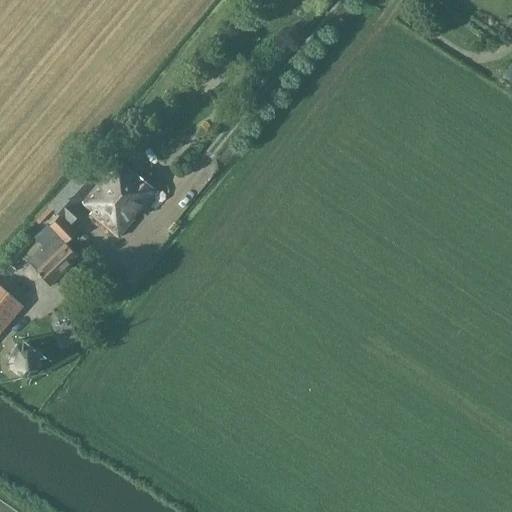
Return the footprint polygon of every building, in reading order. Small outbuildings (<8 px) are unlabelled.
[(88,214),(115,237),(154,191),(116,159),(90,188),(81,180),(63,200),(70,217),(79,206),(76,204),(79,201),(90,211),(88,214)] [(49,204),(34,221),(38,225),(53,208),(49,204)] [(65,242),(73,233),(58,217),(49,226),(65,242)] [(49,287),(77,260),(56,237),(43,249),(41,248),(26,263),(49,287)] [(0,331),(21,308),(0,289),(0,331)] [(60,349),(78,342),(73,330),(55,337),(60,349)] [(32,375),(39,366),(37,352),(29,346),(16,348),(8,357),(10,370),(19,377),(32,375)]
